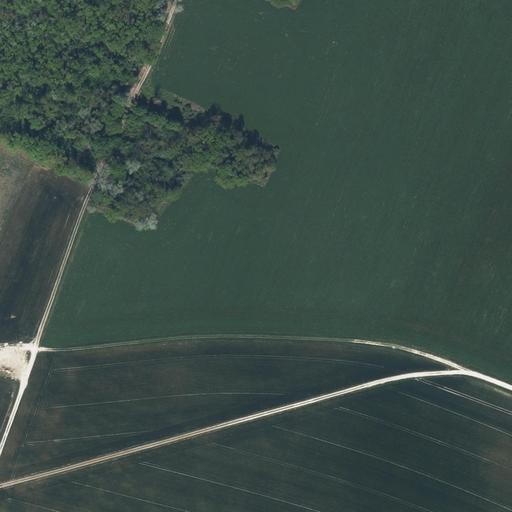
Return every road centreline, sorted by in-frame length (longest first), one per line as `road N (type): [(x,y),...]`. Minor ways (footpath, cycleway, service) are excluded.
road 1 (track): [(0,486),(391,378),(469,371)]
road 2 (track): [(35,347),(221,335),(354,340),(469,371)]
road 3 (track): [(35,347),(87,196),(176,0)]
